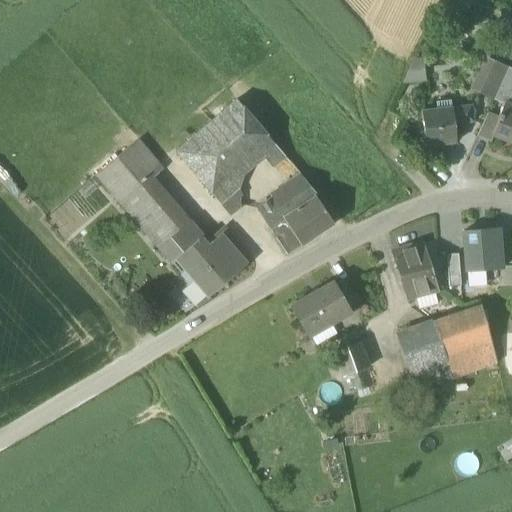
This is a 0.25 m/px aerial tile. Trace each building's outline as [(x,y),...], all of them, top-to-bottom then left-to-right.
[(483,57),(475,76),(483,80),(491,60),(483,57)] [(475,76),(469,90),(492,100),(507,67),(491,60),(483,80),(475,76)] [(511,69),(507,67),(492,100),(502,104),(503,102),(511,106),(511,69)] [(235,100),(200,130),(239,176),(262,156),(274,146),(235,100)] [(499,119),(494,132),(511,138),(511,140),(511,143),(511,106),(503,102),(502,104),(496,118),(499,119)] [(448,108),(451,124),(470,121),(468,105),(448,108)] [(418,113),(423,147),(454,142),(451,125),(451,124),(448,108),(418,113)] [(476,136),(490,142),(492,135),(494,132),(499,119),(496,118),(486,114),(476,136)] [(238,189),(239,176),(200,130),(174,153),(219,204),(238,189)] [(492,135),(511,143),(511,140),(511,138),(494,132),(492,135)] [(96,175),(119,202),(148,176),(159,167),(137,140),(96,175)] [(262,156),(271,168),(284,157),(274,146),(262,156)] [(187,222),(148,176),(119,202),(157,247),(187,222)] [(269,230),(284,220),(282,217),(313,196),(314,198),(316,196),(300,176),(256,209),(269,230)] [(219,204),(229,216),(239,208),(239,197),(241,197),(238,189),(219,204)] [(282,217),(284,220),(300,246),(332,225),(314,197),(316,196),(314,198),(313,196),(282,217)] [(300,246),(284,220),(269,230),(285,256),(300,246)] [(157,247),(170,263),(200,237),(187,222),(157,247)] [(498,229),(463,231),(466,272),(501,269),(498,229)] [(193,280),(203,292),(218,280),(220,283),(244,263),(232,248),(237,244),(226,231),(208,247),(200,237),(170,263),(189,284),(193,280)] [(407,298),(436,289),(422,244),(393,254),(407,298)] [(457,254),(445,255),(448,287),(460,286),(457,254)] [(193,280),(189,284),(181,291),(194,306),(206,295),(203,292),(193,280)] [(289,307),(303,335),(344,314),(330,286),(289,307)] [(433,324),(443,351),(489,338),(480,308),(433,324)] [(408,373),(445,357),(443,351),(433,324),(433,322),(395,335),(408,373)] [(496,363),(489,338),(443,351),(445,357),(451,375),(496,363)] [(333,352),(340,375),(369,366),(361,343),(333,352)]
